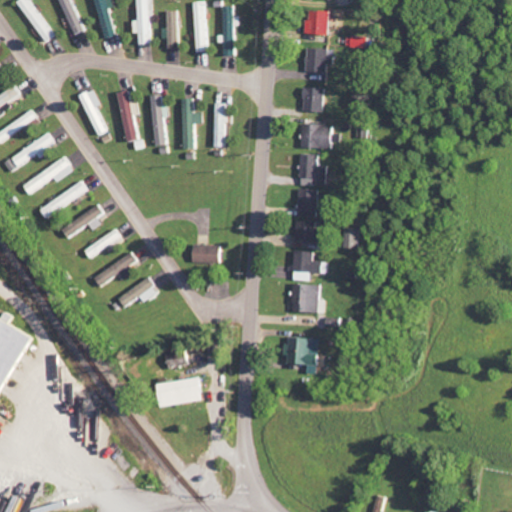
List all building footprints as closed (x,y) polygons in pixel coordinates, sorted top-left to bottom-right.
[(57,38),(35,0),(24,0),(24,1),(48,43),(57,38)] [(63,0),(78,36),(88,32),(74,0),(63,0)] [(118,9),(115,0),(98,0),(109,40),(120,37),(113,10),(118,9)] [(141,0),(142,21),(137,21),(138,34),(143,34),(144,45),(156,45),(154,0),(141,0)] [(211,53),(210,2),(199,3),(201,53),(211,53)] [(238,6),(227,7),(229,57),(240,57),(238,6)] [(167,40),(173,40),(173,49),(183,49),(182,12),(171,12),(171,29),(167,29),(167,40)] [(311,35),(334,36),(335,13),(312,12),(311,35)] [(371,37),(350,37),(350,48),(371,49),(371,37)] [(331,74),(331,64),(337,64),(338,50),(311,49),(310,73),(331,74)] [(0,98),(0,113),(24,95),(17,86),(0,98)] [(327,113),(328,89),(308,89),(307,112),(327,113)] [(100,108),(105,105),(98,90),(84,96),(102,137),(111,133),(100,108)] [(141,141),(134,91),(123,93),(129,142),(141,141)] [(156,96),(159,146),(171,146),(169,118),(173,118),(172,105),(166,105),(166,95),(156,96)] [(200,150),(200,125),(208,124),(207,113),(199,113),(198,99),(186,99),(187,150),(200,150)] [(219,148),(229,148),(230,104),(220,104),(219,148)] [(0,136),(4,143),(41,120),(36,112),(0,134),(0,136)] [(306,147),(344,149),(345,135),(338,135),(338,126),(307,125),(306,147)] [(42,155),(43,156),(60,144),(52,133),(17,159),(24,168),(42,155)] [(323,155),(305,154),(304,186),(329,186),(330,167),(322,166),(323,155)] [(58,177),(62,182),(78,171),(68,157),(28,185),(34,194),(58,177)] [(44,209),(50,218),(92,190),(86,181),(44,209)] [(321,190),(303,190),(303,216),(321,217),(321,190)] [(93,224),(97,230),(107,224),(102,218),(108,214),(101,204),(66,229),(72,238),(93,224)] [(325,242),(326,228),(320,228),(320,222),(302,221),(301,241),(325,242)] [(364,228),(348,228),(347,248),(363,248),(364,228)] [(125,238),(120,229),(89,249),(94,257),(125,238)] [(225,245),(197,244),(197,262),(225,263),(225,245)] [(298,281),(315,282),(315,273),(327,274),(328,261),(318,261),(318,252),(300,251),(298,281)] [(134,266),(141,261),(135,252),(98,278),(105,287),(122,275),(125,280),(137,272),(134,266)] [(121,299),(128,308),(144,296),(148,303),(162,292),(152,277),(121,299)] [(329,313),(329,300),(324,300),(325,285),(296,284),(295,312),(329,313)] [(34,337),(0,391),(0,309),(5,313),(6,311),(14,315),(9,323),(34,337)] [(293,364),(323,365),(324,338),(295,337),(294,345),(290,345),(289,355),(293,356),(293,364)] [(188,349),(169,354),(174,370),(192,364),(188,349)] [(208,400),(204,377),(162,384),(166,407),(208,400)]
